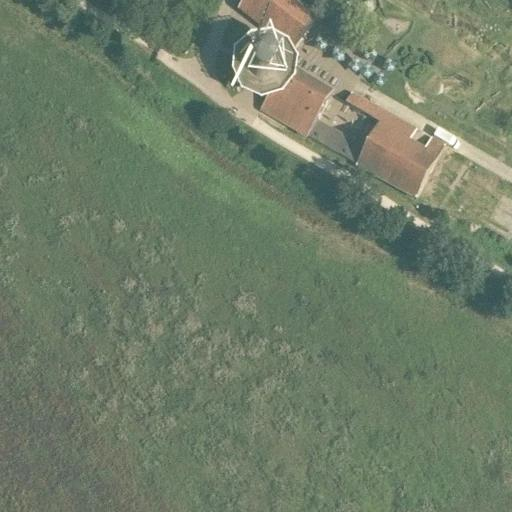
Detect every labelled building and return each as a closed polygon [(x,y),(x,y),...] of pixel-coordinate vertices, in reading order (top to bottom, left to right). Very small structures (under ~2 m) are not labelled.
[(317,21),(301,10),(288,0),(247,0),(239,11),(275,40),(291,51),(290,52),(293,54),(317,21)] [(272,98),(276,96),(279,93),(281,89),(283,85),(284,80),(283,76),(282,72),(280,68),(277,64),(274,61),(270,59),(266,58),(261,58),(257,59),(252,60),(249,63),(246,66),(243,69),(242,73),(241,77),(241,81),(242,86),(243,90),(245,93),(248,96),(252,98),(256,100),(260,101),(264,101),(268,100),(272,98)] [(331,101),(282,72),(283,76),(284,80),(283,85),(281,89),(279,93),(276,96),(272,98),(268,100),(261,112),(307,141),(317,124),(331,101)] [(365,152),(356,169),(355,170),(416,204),(446,148),(432,140),(426,153),(410,145),(417,133),(352,96),(346,108),(379,128),(365,152)] [(365,152),(317,124),(307,141),(356,169),(365,152)]
